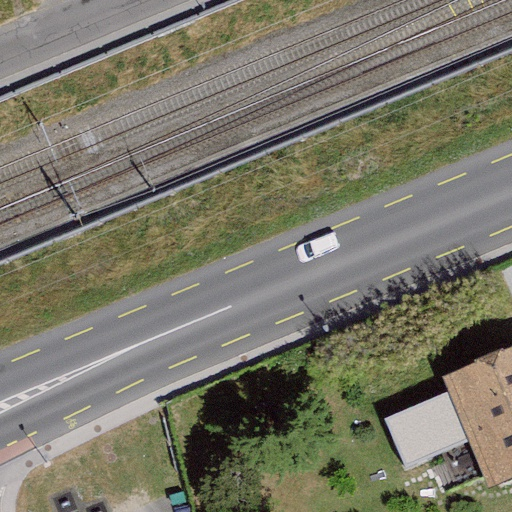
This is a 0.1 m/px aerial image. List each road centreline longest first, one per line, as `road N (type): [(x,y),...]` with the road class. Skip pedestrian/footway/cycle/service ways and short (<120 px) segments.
road 1 (primary): [(0,407),(511,199)]
road 2 (residential): [(250,0),(0,106)]
